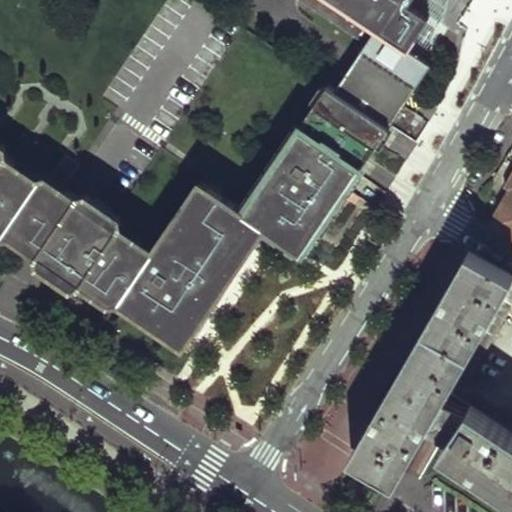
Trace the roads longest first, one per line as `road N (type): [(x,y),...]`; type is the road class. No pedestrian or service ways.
road 1 (residential): [(425,206),(247,488)]
road 2 (primary): [(0,341),(247,488)]
road 3 (residential): [(505,69),(425,206)]
